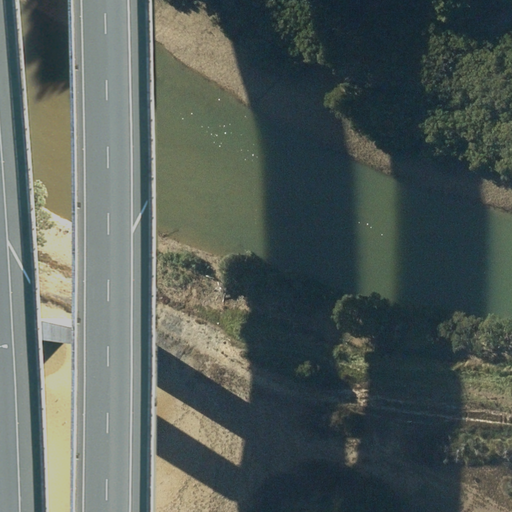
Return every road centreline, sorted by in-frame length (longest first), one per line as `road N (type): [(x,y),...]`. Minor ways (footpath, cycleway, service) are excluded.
road 1 (track): [(0,270),(58,293),(173,313),(287,376),(511,412)]
road 2 (motorway): [(101,0),(111,511)]
